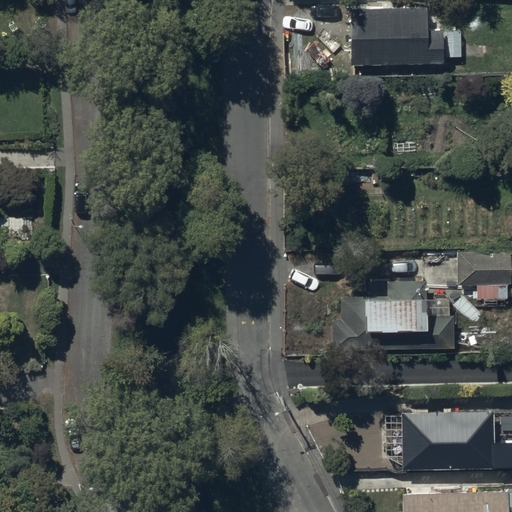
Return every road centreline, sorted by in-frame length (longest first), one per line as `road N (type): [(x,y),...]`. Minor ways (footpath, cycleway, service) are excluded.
road 1 (residential): [(249,0),(251,302),(267,435),(307,511)]
road 2 (residential): [(142,511),(109,431),(89,263),(95,0)]
